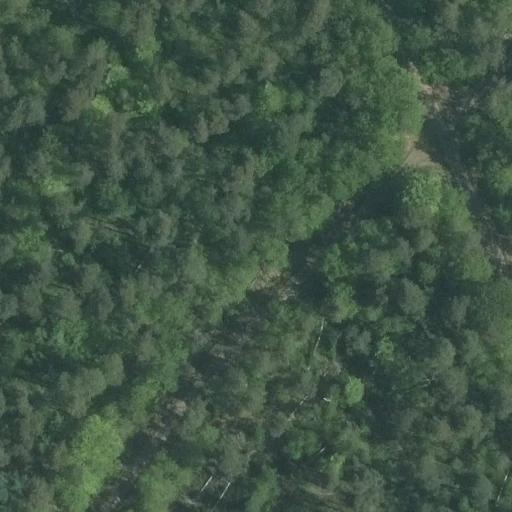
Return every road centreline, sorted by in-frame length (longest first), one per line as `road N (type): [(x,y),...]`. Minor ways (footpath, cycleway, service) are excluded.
road 1 (track): [(105,511),(244,336),(439,129)]
road 2 (track): [(511,301),(439,129)]
road 3 (track): [(439,129),(384,0)]
